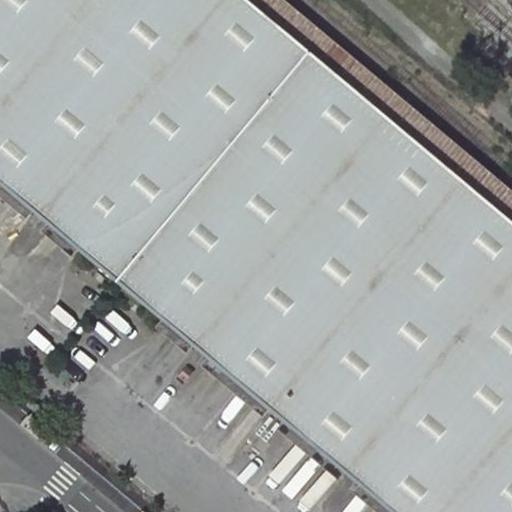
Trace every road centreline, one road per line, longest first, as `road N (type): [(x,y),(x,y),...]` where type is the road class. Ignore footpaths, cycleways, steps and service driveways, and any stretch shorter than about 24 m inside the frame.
road 1 (unknown): [(28,357),(93,411),(140,351)]
road 2 (unknown): [(93,411),(211,511)]
road 3 (unclassified): [(102,511),(0,426)]
